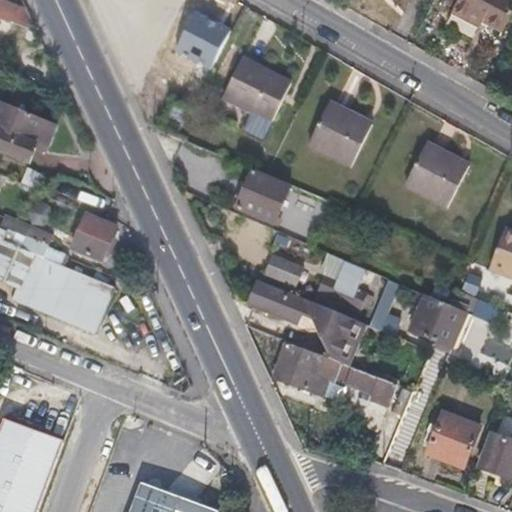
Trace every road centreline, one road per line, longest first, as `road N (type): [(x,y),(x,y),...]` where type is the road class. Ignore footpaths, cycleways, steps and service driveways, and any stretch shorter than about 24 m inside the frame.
road 1 (primary): [(267,455),(55,0)]
road 2 (residential): [(0,339),(230,432),(267,455)]
road 3 (residential): [(280,0),(511,130)]
road 4 (residential): [(267,455),(399,494)]
